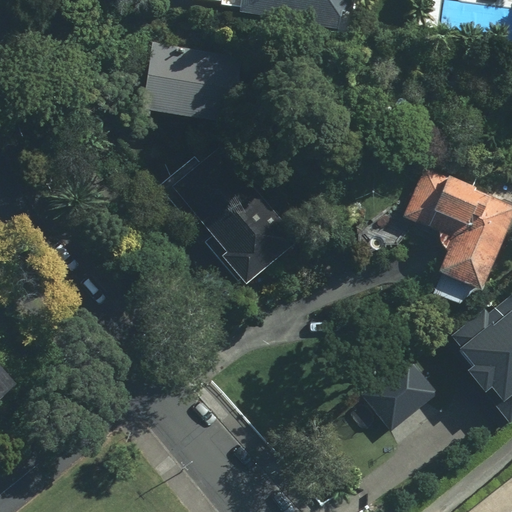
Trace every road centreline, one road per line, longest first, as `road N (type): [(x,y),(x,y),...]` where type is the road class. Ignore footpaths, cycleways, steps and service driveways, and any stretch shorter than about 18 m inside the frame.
road 1 (residential): [(0,197),(144,372)]
road 2 (residential): [(144,372),(0,492)]
road 3 (residential): [(144,372),(258,511)]
